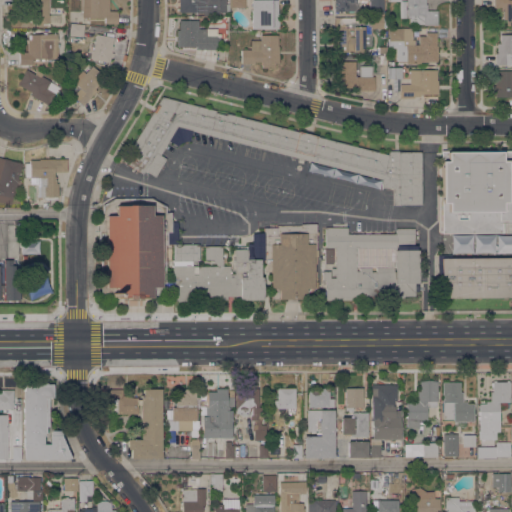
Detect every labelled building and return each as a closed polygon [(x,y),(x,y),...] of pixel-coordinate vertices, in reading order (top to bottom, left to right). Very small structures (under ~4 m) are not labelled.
[(47,0),(48,15),(59,14),(59,23),(27,24),(27,6),(18,6),(18,0),(47,0)] [(79,0),(108,0),(108,11),(117,11),(117,23),(104,23),(104,17),(81,17),(81,10),(79,10),(79,0)] [(228,0),(228,12),(216,12),(216,14),(214,14),(214,12),(208,12),(208,15),(196,15),(196,12),(179,12),(179,0),(228,0)] [(244,0),(244,9),(235,9),(235,7),(230,7),(230,0),(244,0)] [(356,0),(356,11),(334,11),(334,0),(356,0)] [(382,0),(382,13),(369,13),(369,0),(382,0)] [(425,0),(425,4),(426,4),(426,10),(437,10),(437,25),(423,25),(423,24),(409,24),(409,18),(399,18),(399,1),(387,1),(387,0),(400,0),(400,1),(406,1),(406,0),(425,0)] [(511,26),(505,26),(505,20),(502,20),(502,11),(500,11),(500,7),(493,7),(493,0),(511,0),(511,26)] [(277,13),(278,13),(278,28),(260,29),(260,28),(252,28),(252,20),(258,20),(260,20),(259,3),(277,3),(277,13)] [(383,17),(383,29),(370,29),(370,28),(363,28),(363,34),(370,33),(370,46),(363,46),(363,52),(334,52),(334,38),(337,38),(337,28),(334,28),(334,18),(383,17)] [(178,46),(178,41),(176,41),(176,36),(178,36),(178,20),(197,20),(197,28),(206,28),(216,28),(216,34),(220,34),(220,37),(218,37),(218,50),(195,49),(195,47),(178,46)] [(68,35),(69,24),(83,25),(82,37),(68,35)] [(419,61),(419,64),(405,64),(405,61),(395,61),(395,48),(387,48),(387,41),(388,41),(388,29),(411,29),(411,40),(414,40),(414,44),(418,44),(418,36),(425,36),(425,32),(436,32),(436,46),(437,46),(437,60),(436,60),(436,61),(419,61)] [(28,34),(56,33),(57,58),(50,59),(50,61),(47,62),(46,59),(43,59),(43,61),(40,61),(40,59),(31,59),(31,67),(21,67),(21,65),(18,65),(18,52),(27,52),(27,39),(28,39),(28,34)] [(111,45),(112,45),(111,53),(113,53),(112,57),(110,57),(109,62),(89,58),(91,49),(92,50),(95,34),(113,37),(111,45)] [(277,46),(278,46),(278,63),(274,63),(274,68),(261,67),(261,61),(254,61),(254,63),(251,63),(251,64),(242,64),(242,63),(240,63),(241,49),(250,49),(250,40),(260,40),(260,34),(277,35),(277,46)] [(511,65),(494,65),(494,53),(496,53),(496,43),(499,43),(499,34),(511,34),(511,65)] [(353,90),(353,88),(335,88),(335,61),(354,61),(354,77),(374,77),(374,90),(353,90)] [(104,77),(92,91),(94,92),(83,105),(72,96),(79,88),(72,81),(81,70),(85,73),(91,66),(104,77)] [(401,78),(387,78),(387,67),(401,67),(401,78)] [(36,70),(42,73),(41,76),(50,81),(46,89),(54,93),(47,105),(29,95),(31,92),(17,84),(25,69),(34,74),(36,70)] [(436,69),(436,80),(437,80),(437,94),(419,94),(419,96),(413,96),(413,98),(399,98),(399,84),(410,84),(410,69),(418,69),(436,69)] [(511,97),(494,97),(494,92),(490,92),(490,85),(494,85),(494,70),(511,70),(511,97)] [(215,111),(215,113),(225,115),(226,113),(298,132),(298,131),(387,155),(388,151),(420,152),(421,204),(399,205),(392,205),(392,188),(381,188),(381,179),(334,167),(176,127),(160,155),(165,158),(154,177),(143,171),(142,173),(122,161),(161,96),(215,111)] [(441,233),(440,152),(511,150),(511,222),(501,222),(501,233),(441,233)] [(10,205),(0,202),(0,157),(21,163),(10,205)] [(66,172),(54,172),(54,177),(56,177),(56,183),(57,183),(57,197),(57,200),(43,200),(43,197),(39,197),(39,177),(29,177),(24,177),(24,163),(29,163),(29,160),(39,160),(39,159),(66,159),(66,172)] [(257,259),(259,259),(259,277),(262,277),(262,294),(270,294),(270,296),(262,296),(261,299),(257,300),(238,299),(239,296),(226,296),(225,298),(217,298),(218,296),(191,296),(190,299),(172,300),(172,266),(172,261),(165,261),(165,286),(160,286),(160,295),(150,295),(150,298),(115,298),(115,293),(100,293),(99,245),(98,245),(98,223),(101,223),(101,198),(151,198),(165,206),(165,212),(167,212),(171,212),(171,232),(168,232),(167,232),(167,244),(198,244),(198,261),(191,261),(191,265),(192,265),(192,266),(216,266),(216,264),(212,264),(212,260),(203,260),(203,246),(221,246),(221,259),(222,259),(222,266),(229,266),(229,274),(234,274),(234,249),(247,249),(247,256),(251,256),(251,259),(257,259)] [(316,250),(313,250),(314,288),(312,288),(313,298),(271,299),(270,271),(264,272),(263,236),(260,236),(260,228),(276,227),(276,225),(300,225),(300,224),(315,223),(316,250)] [(325,295),(324,295),(324,291),(325,291),(324,280),(322,280),(321,271),(329,271),(329,277),(334,277),(334,275),(330,275),(330,268),(334,268),(334,247),(324,248),(324,227),(347,227),(347,234),(395,234),(395,228),(413,228),(413,245),(416,245),(416,250),(418,250),(418,283),(414,283),(414,284),(417,284),(417,291),(414,291),(414,292),(414,296),(403,296),(403,297),(400,298),(396,297),(396,296),(383,295),(382,296),(382,300),(325,300),(325,295)] [(511,235),(497,235),(496,244),(495,244),(494,251),(511,251),(511,235)] [(492,236),(481,236),(481,238),(472,239),(473,253),(492,252),(492,236)] [(37,253),(37,240),(20,240),(19,253),(37,253)] [(332,264),(324,263),(324,248),(332,249),(332,264)] [(511,297),(440,298),(440,280),(437,280),(437,255),(440,255),(440,258),(511,257),(511,297)] [(3,259),(11,259),(12,264),(19,264),(19,300),(4,300),(3,259)] [(437,401),(435,401),(435,407),(426,407),(426,420),(418,420),(418,428),(406,428),(406,418),(404,418),(404,416),(406,416),(406,414),(405,414),(405,410),(406,410),(406,403),(413,403),(412,400),(417,400),(417,391),(419,391),(419,381),(428,380),(437,381),(437,401)] [(499,432),(494,432),(494,439),(493,439),(493,445),(480,445),(479,432),(479,419),(477,419),(477,416),(479,416),(479,415),(477,415),(477,411),(479,411),(479,410),(478,410),(478,407),(479,407),(479,403),(485,403),(485,401),(489,401),(489,392),(492,392),(492,387),(490,387),(490,382),(492,382),(493,382),(493,380),(495,380),(495,382),(506,382),(506,380),(508,380),(508,381),(509,381),(509,402),(507,402),(507,404),(504,404),(504,402),(499,402),(499,432)] [(459,392),(462,392),(462,401),(466,401),(466,403),(473,403),(473,421),(453,421),(453,419),(442,419),(442,402),(442,382),(459,382),(459,392)] [(52,397),(47,397),(48,426),(45,426),(45,436),(43,436),(43,444),(49,444),(48,435),(50,435),(50,430),(60,430),(60,435),(70,458),(67,458),(67,459),(23,460),(22,384),(52,384),(52,397)] [(372,439),(371,384),(377,384),(377,385),(396,385),(396,400),(394,400),(394,410),(400,410),(400,439),(372,439)] [(160,458),(130,458),(130,449),(126,449),(126,439),(140,439),(140,405),(137,405),(137,413),(109,413),(109,399),(108,399),(108,389),(121,389),(121,396),(136,396),(136,399),(140,399),(140,395),(142,395),(142,388),(161,388),(160,458)] [(231,437),(202,438),(202,416),(205,416),(204,407),(207,407),(206,391),(216,391),(216,388),(226,388),(226,397),(233,397),(233,406),(228,406),(228,410),(231,410),(231,437)] [(253,440),(253,431),(252,431),(252,424),(253,424),(253,420),(249,420),(249,416),(240,416),(240,413),(235,413),(235,388),(258,388),(258,407),(260,407),(260,420),(260,425),(265,425),(265,440),(253,440)] [(294,388),(294,408),(294,414),(287,414),(287,408),(284,408),(284,411),(278,411),(278,408),(277,408),(277,407),(272,407),(272,404),(271,405),(271,400),(277,400),(277,388),(294,388)] [(322,458),(322,459),(316,459),(316,458),(303,458),(303,437),(304,437),(304,435),(309,435),(309,436),(319,436),(319,430),(315,430),(315,432),(310,432),(310,431),(306,431),(306,410),(325,410),(325,407),(308,407),(308,391),(317,391),(317,388),(328,388),(328,398),(332,398),(332,410),(334,410),(333,458),(322,458)] [(352,407),(352,412),(349,412),(349,410),(345,410),(344,388),(362,388),(362,407),(352,407)] [(13,409),(0,409),(0,389),(13,389),(13,409)] [(199,393),(205,393),(205,399),(199,399),(199,407),(195,407),(196,420),(191,420),(191,430),(177,430),(167,430),(167,420),(171,420),(171,407),(174,407),(174,392),(183,392),(183,389),(195,389),(195,397),(199,397),(199,393)] [(367,437),(350,436),(350,434),(340,434),(340,417),(351,417),(351,412),(367,412),(367,437)] [(443,433),(457,434),(457,456),(443,456),(443,433)] [(474,446),(462,446),(462,434),(474,434),(474,446)] [(190,439),(199,439),(199,459),(190,459),(190,439)] [(224,441),(230,441),(230,439),(233,439),(233,458),(224,458),(224,441)] [(347,458),(347,441),(367,441),(367,457),(347,458)] [(369,457),(370,442),(380,442),(380,457),(369,457)] [(423,457),(422,443),(436,442),(437,457),(423,457)] [(476,458),(476,446),(495,447),(495,442),(509,442),(509,456),(495,456),(495,458),(476,458)] [(258,444),(267,444),(267,458),(258,458),(258,444)] [(292,444),(300,444),(301,458),(292,458),(292,444)] [(20,459),(11,459),(11,446),(20,446),(20,459)] [(221,491),(212,491),(212,484),(209,484),(209,474),(221,474),(221,491)] [(510,486),(491,486),(491,474),(510,474),(510,486)] [(275,491),(261,491),(261,475),(275,475),(275,491)] [(39,477),(39,490),(26,490),(26,491),(15,491),(16,476),(26,476),(26,477),(39,477)] [(76,491),(63,490),(63,478),(77,478),(76,491)] [(46,488),(42,484),(47,480),(51,484),(46,488)] [(91,501),(78,501),(78,480),(92,480),(91,501)] [(298,503),(302,503),(302,508),(303,508),(303,511),(279,511),(279,482),(305,482),(305,493),(298,493),(298,503)] [(433,498),(439,498),(438,511),(409,511),(409,489),(419,487),(425,491),(433,491),(433,498)] [(195,489),(195,488),(196,488),(196,489),(204,488),(204,498),(206,498),(206,505),(204,505),(204,509),(201,509),(201,511),(181,511),(181,489),(195,489)] [(365,511),(341,511),(341,508),(351,508),(351,506),(348,506),(348,501),(351,501),(351,491),(365,491),(365,511)] [(273,511),(245,511),(245,504),(252,504),(252,494),(273,494),(273,511)] [(73,511),(47,511),(47,509),(60,509),(60,498),(62,498),(62,496),(67,496),(67,498),(73,498),(73,511)] [(445,511),(445,497),(458,497),(458,501),(472,501),(472,506),(474,506),(474,511),(445,511)] [(213,511),(213,504),(221,504),(221,499),(237,498),(237,511),(213,511)] [(308,511),(308,500),(334,500),(334,511),(308,511)] [(397,511),(372,511),(372,500),(397,500),(397,511)] [(38,511),(9,511),(9,501),(38,501),(38,511)] [(110,511),(78,511),(78,509),(80,509),(80,508),(90,508),(90,506),(96,506),(96,501),(110,501),(110,511)]
